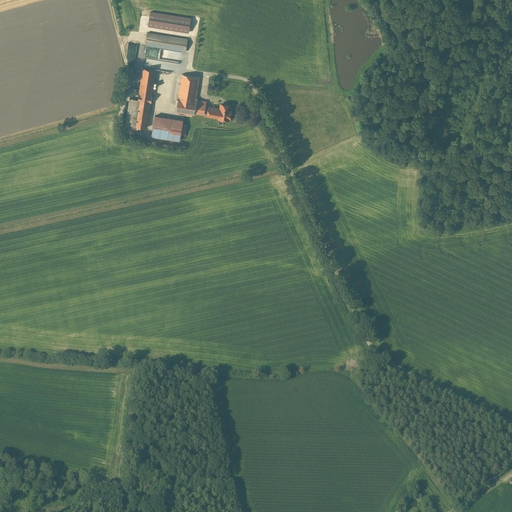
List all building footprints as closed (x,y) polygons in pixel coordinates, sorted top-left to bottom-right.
[(191,18),(151,12),(148,26),(188,32),(191,18)] [(187,39),(147,33),(145,45),(185,51),(187,39)] [(155,70),(143,68),(139,93),(138,99),(130,98),(125,127),(136,128),(136,125),(147,127),(151,102),(152,95),(155,70)] [(199,77),(182,74),(176,111),(194,114),(196,100),(196,98),(199,77)] [(205,102),(196,100),(194,112),(203,114),(205,102)] [(225,104),(225,105),(221,104),(220,108),(209,106),(208,115),(218,117),(218,118),(228,119),(229,118),(230,118),(231,110),(230,110),(231,105),(225,104)] [(183,120),(155,116),(152,136),(180,140),(180,135),(182,124),(183,120)]
